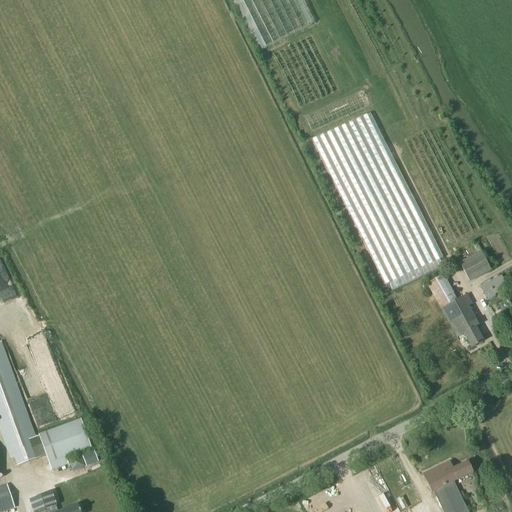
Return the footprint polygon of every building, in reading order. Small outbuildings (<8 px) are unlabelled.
[(457,263),(468,282),(489,271),(478,251),(457,263)] [(427,284),(441,309),(457,337),(463,333),(472,348),(483,342),(476,328),(478,326),(468,307),(471,305),(466,295),(457,300),(453,294),(454,293),(444,274),(427,284)] [(479,285),(485,299),(509,291),(503,276),(479,285)] [(39,445),(1,342),(0,342),(0,429),(11,459),(15,457),(18,465),(46,455),(49,463),(91,448),(80,419),(38,435),(41,444),(39,445)] [(65,393),(51,350),(34,355),(48,399),(65,393)] [(468,511),(454,482),(473,473),(468,462),(449,471),(446,464),(423,475),(431,493),(434,492),(443,511),(468,511)] [(364,495),(385,484),(376,466),(355,477),(364,495)] [(59,511),(58,511),(46,478),(24,485),(34,511),(80,511),(78,505),(59,511)] [(0,511),(15,508),(7,485),(0,487),(0,511)] [(317,503),(304,509),(305,511),(334,511),(325,491),(314,495),(317,503)] [(408,507),(402,496),(397,499),(403,510),(408,507)]
